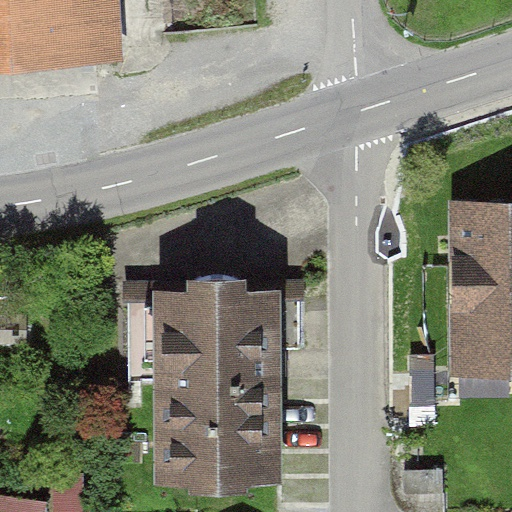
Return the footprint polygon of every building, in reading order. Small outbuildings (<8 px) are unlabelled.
[(0,0),(0,50),(84,47),(81,0),(0,0)] [(511,205),(463,206),(463,356),(511,355),(511,205)] [(287,471),(288,269),(155,269),(154,471),(287,471)] [(405,470),(406,493),(446,492),(445,468),(405,470)] [(60,511),(90,511),(91,485),(61,485),(60,511)] [(0,511),(44,511),(46,501),(0,494),(0,511)]
